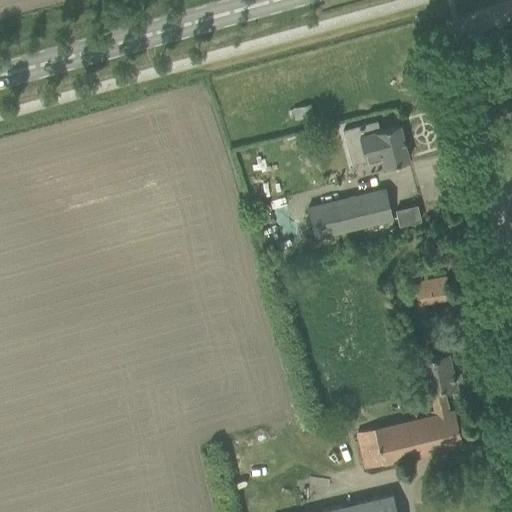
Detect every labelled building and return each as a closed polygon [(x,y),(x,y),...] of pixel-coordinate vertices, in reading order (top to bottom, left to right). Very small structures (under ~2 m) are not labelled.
[(311,103),(293,108),(296,119),(314,114),(311,103)] [(378,130),(376,121),(343,130),(352,163),(381,155),(384,166),(389,165),(409,159),(399,124),(378,130)] [(389,190),(311,209),(318,238),(396,219),(389,190)] [(420,205),(398,210),(402,224),(423,219),(420,205)] [(412,282),(413,285),(418,304),(451,298),(447,276),(412,282)] [(447,353),(428,358),(418,360),(430,411),(427,412),(428,415),(360,431),(369,467),(462,444),(454,408),(448,410),(443,387),(455,384),(447,353)] [(396,511),(392,493),(372,498),(309,511),(396,511)]
